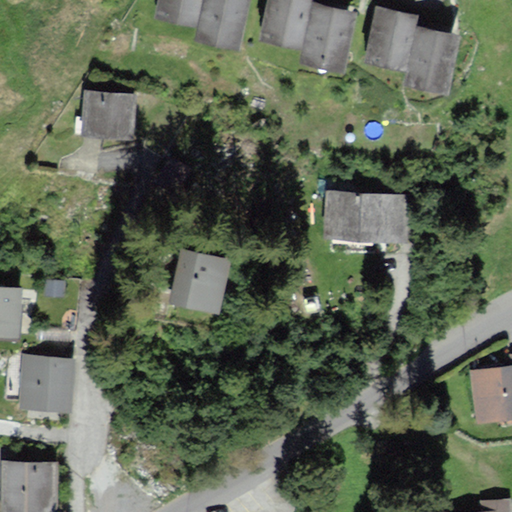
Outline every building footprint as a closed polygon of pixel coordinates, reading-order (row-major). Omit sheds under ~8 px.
[(156,0),(152,15),(194,25),(200,0),(156,0)] [(200,0),(194,25),(191,35),(237,47),(249,0),(200,0)] [(311,0),(266,0),(257,37),(299,48),(310,3),(311,0)] [(310,3),(299,48),(296,58),(342,70),(356,15),(310,3)] [(416,19),(375,8),(362,61),(403,71),(414,27),(416,19)] [(414,27),(403,71),(400,81),(447,93),(461,38),(414,27)] [(136,96),(83,93),(80,137),(133,140),(136,96)] [(325,241),(406,246),(409,199),(328,195),(325,241)] [(178,255),(167,303),(217,315),(229,267),(178,255)] [(19,294),(0,292),(0,345),(15,346),(19,294)] [(470,374),(475,427),(511,424),(511,359),(510,360),(511,370),(470,374)] [(73,365),(23,362),(21,412),(71,414),(73,365)] [(0,511),(56,511),(56,466),(0,466),(0,511)]
